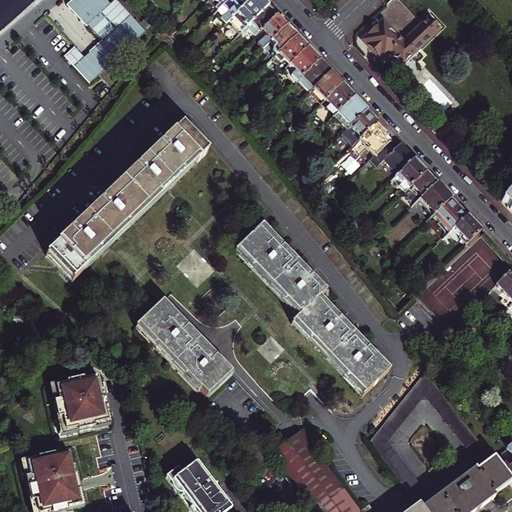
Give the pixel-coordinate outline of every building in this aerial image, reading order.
[(115,0),(110,5),(104,0),(72,0),(66,6),(86,28),(87,26),(101,42),(89,53),(84,58),(74,48),(64,58),(89,85),(145,33),(129,16),(130,15),(116,0),(115,0)] [(219,10),(230,0),(210,0),(210,1),(219,10)] [(229,22),(252,0),(230,0),(219,10),(214,16),(219,21),(214,25),(220,31),(229,22)] [(246,29),(268,8),(260,0),(252,0),(229,22),(240,34),(246,29)] [(260,33),(277,17),(268,8),(246,29),(255,38),(260,33)] [(263,50),(286,27),(277,17),(260,33),(265,38),(256,46),(261,51),(263,50)] [(382,22),(362,41),(383,63),(390,56),(400,66),(401,65),(403,66),(409,61),(408,59),(438,30),(428,19),(402,43),(382,22)] [(272,60),(296,38),(286,27),(263,50),(272,60)] [(288,67),(307,49),(296,38),(272,60),(270,62),(281,73),(288,67)] [(319,62),(307,49),(288,67),(294,74),(290,78),(296,84),(298,82),(319,62)] [(330,73),(319,62),(298,82),(303,88),(307,85),(312,90),(330,73)] [(326,101),(342,85),(330,73),(312,90),(312,91),(323,103),(326,101)] [(338,114),(354,99),(342,85),(326,101),(338,114)] [(367,112),(354,99),(338,114),(334,117),(347,131),(367,112)] [(354,145),(377,123),(367,112),(347,131),(344,134),(354,145)] [(377,123),(354,145),(362,153),(370,146),(378,153),(388,144),(382,138),(387,133),(377,123)] [(77,288),(211,157),(185,130),(52,262),(77,288)] [(398,175),(413,161),(399,146),(395,151),(388,144),(378,153),(370,160),(378,168),(384,161),(398,175)] [(405,193),(413,185),(425,174),(413,161),(398,175),(395,178),(403,187),(401,189),(405,193)] [(424,196),(436,185),(425,174),(413,185),(424,196)] [(433,216),(450,200),(436,185),(424,196),(419,201),(433,216)] [(510,212),(511,214),(511,191),(500,202),(510,212)] [(450,200),(433,216),(450,234),(453,230),(467,218),(450,200)] [(455,239),(463,248),(481,232),(467,218),(453,230),(458,236),(455,239)] [(385,375),(315,303),(322,297),(293,268),(290,270),(283,263),(270,276),(277,284),(266,293),(295,323),(289,329),(359,400),(385,375)] [(511,271),(495,287),(511,303),(511,271)] [(211,405),(238,379),(170,308),(142,334),(211,405)] [(426,393),(481,466),(492,457),(427,371),(369,442),(414,502),(425,494),(386,442),(426,393)] [(100,390),(98,390),(96,382),(96,381),(91,382),(90,377),(89,378),(80,380),(80,377),(63,381),(64,383),(51,386),(50,387),(53,400),(51,401),(54,417),(55,418),(57,417),(61,431),(74,428),(75,431),(76,431),(76,432),(62,435),(66,452),(67,452),(69,458),(68,458),(67,458),(63,459),(61,454),(52,456),(52,453),(35,457),(35,460),(22,463),(21,463),(25,477),(22,478),(27,501),(28,501),(30,501),(32,511),(44,511),(47,511),(58,511),(64,511),(65,511),(64,508),(78,505),(75,491),(77,490),(78,489),(82,507),(80,508),(81,511),(128,511),(107,425),(92,428),(92,427),(91,424),(105,421),(102,407),(104,406),(104,405),(100,390)] [(92,428),(107,425),(110,424),(105,405),(104,405),(104,406),(102,407),(105,421),(91,424),(92,427),(92,428)] [(58,436),(62,435),(76,432),(76,431),(75,431),(74,428),(61,431),(57,417),(55,418),(54,417),(53,417),(58,436)] [(357,511),(298,433),(270,454),(298,490),(287,498),(292,506),(304,498),(312,509),(309,511),(357,511)] [(492,457),(510,481),(511,484),(511,455),(505,447),(492,457)] [(473,511),(494,497),(492,495),(510,481),(492,457),(481,466),(474,471),(472,468),(419,509),(421,511),(473,511)] [(225,511),(210,491),(213,489),(195,465),(180,476),(176,470),(164,479),(189,511),(225,511)] [(65,511),(64,511),(80,508),(82,507),(78,489),(77,490),(75,491),(78,505),(64,508),(65,511)] [(47,511),(44,511),(32,511),(30,501),(28,501),(27,501),(28,511),(47,511)]
